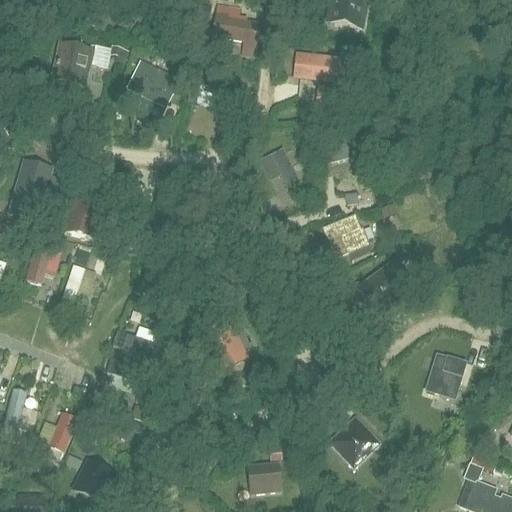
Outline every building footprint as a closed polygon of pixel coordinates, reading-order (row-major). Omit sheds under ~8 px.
[(328,27),(333,28),(358,33),(364,4),(364,0),(333,0),(332,8),(328,27)] [(213,9),(203,7),(202,17),(211,18),(213,9)] [(239,13),(219,10),(216,26),(226,28),(224,39),(245,43),(243,55),(256,57),(261,28),(237,24),(239,13)] [(318,112),(340,114),(341,100),(334,99),(337,61),(297,57),(295,82),(321,85),(318,112)] [(84,78),(107,78),(107,60),(85,59),(84,78)] [(59,183),(50,180),(53,172),(22,164),(11,205),(41,213),(45,200),(54,202),(59,183)] [(161,212),(145,271),(174,279),(187,233),(174,229),(177,216),(161,212)] [(332,255),(368,244),(359,213),(323,223),(332,255)] [(52,243),(41,271),(54,276),(65,248),(52,243)] [(62,293),(86,301),(97,270),(73,261),(62,293)] [(0,276),(8,279),(12,267),(0,263),(0,276)] [(203,325),(222,368),(248,357),(229,314),(203,325)] [(8,384),(0,399),(0,421),(11,428),(28,395),(8,384)] [(361,459),(372,449),(362,439),(351,449),(361,459)] [(80,497),(102,504),(115,462),(93,455),(80,497)] [(267,508),(282,505),(274,474),(244,481),(248,499),(264,496),(267,508)]
